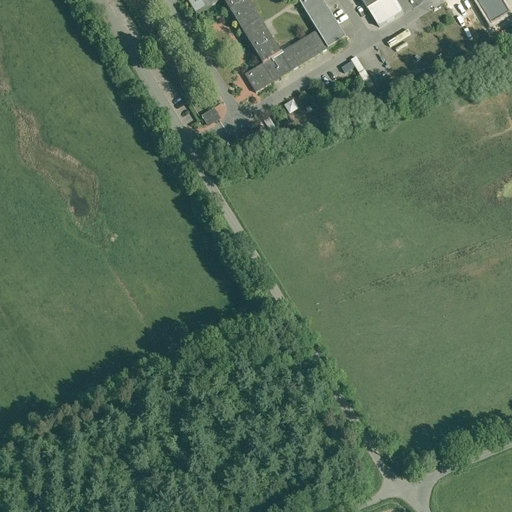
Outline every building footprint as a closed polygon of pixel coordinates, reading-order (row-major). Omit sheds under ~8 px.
[(186,0),(195,13),(216,0),(218,0),(257,63),(242,72),(254,91),(343,37),(321,0),(297,0),(315,30),(277,53),(245,0),(186,0)] [(358,0),(367,14),(389,0),(358,0)] [(356,68),(366,87),(372,84),(358,58),(341,67),(345,74),(356,68)] [(293,101),(284,106),(290,115),(298,109),(293,101)] [(207,127),(220,120),(214,109),(201,117),(207,127)]
